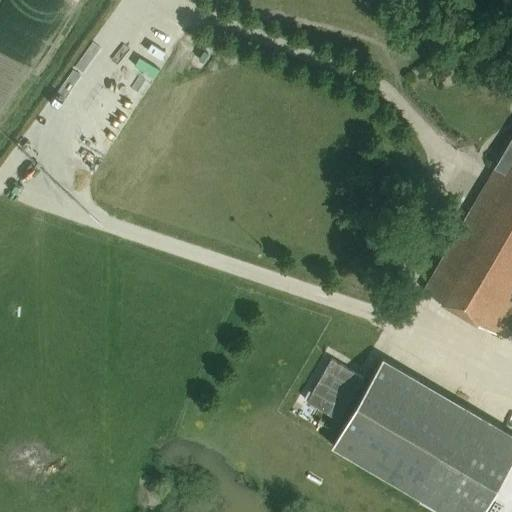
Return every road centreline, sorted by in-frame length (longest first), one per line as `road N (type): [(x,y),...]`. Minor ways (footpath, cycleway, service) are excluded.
road 1 (track): [(511,365),(0,183)]
road 2 (unclassified): [(404,327),(417,234),(434,183),(432,144),(384,89),(196,16),(177,0)]
road 3 (track): [(0,177),(128,0)]
